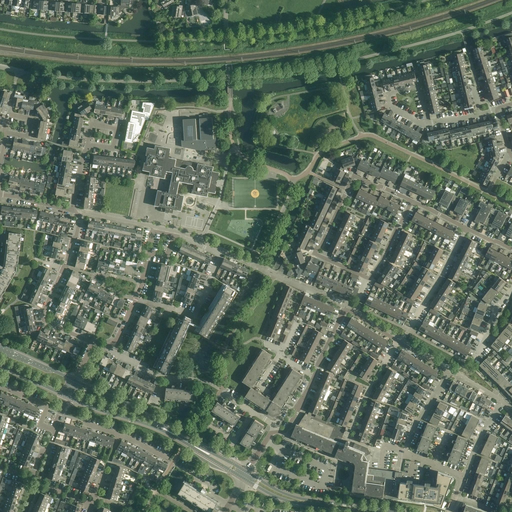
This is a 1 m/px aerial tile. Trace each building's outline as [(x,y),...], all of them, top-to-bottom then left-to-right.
[(20,7),(21,0),(13,0),(12,6),(13,6),(13,8),(14,10),(16,10),(18,9),(19,7),(20,7)] [(21,0),(20,7),(28,9),(29,0),(21,0)] [(40,10),(41,1),(36,1),(36,0),(32,0),(33,0),(31,0),(30,7),(32,7),(32,9),(40,10)] [(40,10),(48,11),(49,0),(46,0),(46,1),(41,1),(40,10)] [(48,11),(56,11),(57,2),(52,2),(52,1),(49,0),(48,11)] [(118,5),(122,10),(126,7),(129,7),(129,0),(120,0),(120,3),(118,5)] [(64,12),(65,2),(62,1),(62,3),(57,2),(56,11),(64,12)] [(64,12),(73,13),(73,4),(68,3),(69,2),(65,2),(64,12)] [(73,13),(81,13),(81,3),(78,3),(78,4),(73,4),(73,13)] [(81,13),(89,14),(89,5),(85,5),(85,3),(81,3),(81,13)] [(186,8),(185,8),(185,17),(191,16),(192,16),(192,17),(193,17),(194,17),(194,16),(195,16),(195,15),(198,14),(195,3),(192,4),(192,5),(186,7),(186,8)] [(97,15),(98,4),(94,4),(94,5),(89,5),(89,14),(97,15)] [(98,4),(97,15),(105,15),(106,6),(101,6),(101,5),(98,4)] [(122,10),(118,5),(116,7),(111,7),(110,16),(118,16),(119,13),(122,10)] [(179,5),(179,7),(173,6),(171,16),(174,16),(174,17),(175,18),(176,18),(177,18),(177,17),(178,17),(181,17),(181,16),(184,16),(184,12),(182,12),(182,6),(179,5)] [(506,44),(511,42),(511,32),(502,36),(504,43),(505,43),(506,43),(506,44)] [(474,55),(483,52),(483,50),(482,50),(480,47),(472,49),(474,55)] [(475,60),(486,56),(484,57),(483,54),(484,53),(483,52),(474,55),(475,60)] [(488,62),(486,56),(475,60),(478,59),(479,63),(478,63),(478,65),(488,62)] [(491,72),(489,67),(481,69),(482,73),(481,73),(481,75),(491,72)] [(366,85),(375,83),(373,77),(372,77),(372,74),(364,76),(365,79),(366,85)] [(409,74),(403,75),(405,84),(409,83),(409,84),(410,86),(411,86),(411,83),(409,74)] [(493,77),(484,80),(485,83),(484,84),(485,85),(494,82),(493,77)] [(388,79),(382,80),(384,89),(388,88),(388,89),(389,91),(390,91),(390,88),(388,79)] [(497,92),(496,87),(487,90),(488,94),(487,94),(488,95),(497,92)] [(0,95),(9,99),(10,96),(5,94),(6,92),(0,89),(0,95)] [(488,95),(488,97),(489,97),(490,101),(499,98),(497,92),(488,95)] [(23,99),(14,97),(13,104),(16,104),(15,108),(18,108),(19,106),(21,106),(23,99)] [(28,100),(26,110),(29,110),(30,108),(33,108),(33,107),(35,107),(37,104),(34,103),(34,101),(34,100),(33,98),(29,98),(28,100)] [(81,105),(87,113),(90,111),(88,109),(90,107),(91,109),(93,108),(92,103),(89,105),(86,101),(81,105)] [(92,103),(93,108),(94,108),(94,111),(96,111),(96,114),(99,115),(101,105),(101,102),(96,102),(96,104),(92,103)] [(136,142),(139,134),(138,134),(139,131),(140,128),(141,125),(142,122),(143,119),(148,120),(154,103),(142,103),(141,108),(143,109),(142,113),(132,111),(129,122),(128,122),(127,127),(128,128),(126,140),(136,142)] [(37,104),(35,107),(37,111),(36,112),(38,114),(46,109),(43,104),(39,106),(37,104)] [(76,114),(80,116),(81,115),(81,114),(83,113),(84,115),(87,113),(81,105),(77,108),(79,112),(76,114)] [(430,117),(436,116),(436,113),(440,112),(439,107),(442,106),(429,109),(430,110),(431,110),(431,113),(429,114),(430,117)] [(118,108),(116,115),(119,116),(118,118),(121,119),(122,116),(124,117),(124,114),(123,113),(123,109),(118,108)] [(46,109),(38,114),(40,117),(42,115),(43,118),(42,119),(43,120),(47,119),(51,116),(46,109)] [(380,120),(385,123),(389,116),(384,113),(380,120)] [(80,116),(76,114),(76,117),(74,117),(73,122),(82,124),(83,121),(80,121),(81,118),(80,118),(80,116)] [(394,119),(389,116),(385,123),(390,126),(394,119)] [(212,138),(211,118),(199,119),(199,120),(195,121),(195,119),(182,120),(183,133),(180,133),(181,147),(185,148),(200,151),(211,150),(215,150),(216,150),(216,147),(215,137),(212,138)] [(47,119),(43,120),(43,121),(42,121),(41,124),(38,123),(38,127),(47,128),(49,123),(47,122),(47,119)] [(390,126),(394,129),(398,121),(394,119),(390,126)] [(403,124),(398,121),(394,129),(399,131),(403,124)] [(399,131),(404,134),(408,127),(403,124),(399,131)] [(404,134),(408,137),(413,129),(408,127),(404,134)] [(448,128),(451,139),(451,141),(457,140),(456,138),(454,130),(449,131),(448,128)] [(408,137),(413,139),(417,132),(413,129),(408,137)] [(417,132),(413,139),(418,142),(422,135),(417,132)] [(40,143),(36,143),(34,154),(40,155),(40,156),(43,156),(44,154),(45,153),(46,152),(46,151),(46,150),(46,149),(45,148),(42,147),(41,148),(39,148),(40,143)] [(216,187),(214,184),(215,181),(217,180),(219,173),(211,172),(212,167),(168,158),(170,149),(154,146),(154,149),(146,148),(145,156),(147,156),(145,163),(143,162),(142,170),(149,172),(148,176),(170,180),(168,193),(157,191),(154,206),(161,207),(160,211),(172,213),(173,210),(180,211),(183,196),(176,194),(178,182),(193,185),(191,194),(206,197),(207,192),(215,194),(216,187)] [(499,158),(499,155),(498,150),(490,152),(488,152),(489,157),(499,158)] [(359,165),(361,160),(357,158),(353,159),(352,156),(347,158),(350,167),(355,165),(355,164),(356,164),(359,165)] [(499,161),(499,158),(489,157),(487,161),(489,162),(496,166),(499,161)] [(350,167),(347,158),(341,160),(342,163),(339,164),(337,168),(342,171),(343,169),(344,168),(344,169),(350,167)] [(361,160),(359,165),(357,168),(363,170),(366,162),(361,160)] [(68,165),(68,162),(61,161),(59,161),(58,166),(60,167),(72,169),(72,166),(68,165)] [(363,170),(368,173),(372,165),(366,162),(363,170)] [(494,171),(496,166),(489,162),(486,167),(494,171)] [(377,167),(372,165),(368,173),(373,175),(377,167)] [(388,170),(389,167),(388,166),(387,169),(383,167),(382,169),(379,175),(384,178),(388,170)] [(382,169),(377,167),(373,175),(378,178),(379,175),(382,169)] [(391,168),(389,167),(388,170),(384,178),(390,180),(394,172),(390,170),(391,168)] [(486,167),(484,172),(491,176),(494,171),(486,167)] [(345,172),(342,171),(337,168),(334,174),(342,178),(345,172)] [(394,172),(390,180),(395,183),(399,175),(394,172)] [(489,181),(491,176),(484,172),(481,177),(489,181)] [(342,178),(334,174),(332,179),(340,183),(342,178)] [(405,188),(409,180),(404,177),(400,185),(405,188)] [(481,177),(479,182),(486,186),(489,181),(481,177)] [(38,191),(40,183),(40,180),(35,179),(35,181),(32,193),(35,194),(35,191),(38,191)] [(414,182),(409,180),(405,188),(411,190),(414,182)] [(411,190),(416,193),(420,185),(414,182),(411,190)] [(327,190),(335,194),(337,189),(329,185),(327,190)] [(416,193),(421,195),(425,187),(420,185),(416,193)] [(430,189),(425,187),(421,195),(426,197),(430,189)] [(440,188),(437,194),(438,195),(440,196),(441,194),(442,195),(441,198),(445,201),(449,192),(445,190),(440,188)] [(56,195),(55,200),(61,201),(62,194),(65,194),(65,191),(56,189),(55,195),(56,195)] [(359,189),(359,191),(356,197),(361,200),(365,192),(359,189)] [(430,189),(426,197),(431,200),(435,192),(430,189)] [(332,199),(335,194),(327,190),(324,195),(332,199)] [(361,200),(366,202),(369,194),(365,192),(361,200)] [(457,196),(449,192),(445,201),(450,203),(452,200),(453,200),(452,202),(453,203),(457,196)] [(366,202),(370,204),(374,196),(369,194),(366,202)] [(324,195),(322,201),(330,204),(332,199),(324,195)] [(379,198),(374,196),(370,204),(376,207),(377,205),(376,204),(379,199),(379,198)] [(376,204),(377,205),(381,207),(385,199),(380,196),(379,198),(379,199),(376,204)] [(464,200),(457,196),(453,203),(455,204),(456,204),(456,202),(457,203),(456,206),(460,208),(464,200)] [(445,201),(441,198),(438,203),(440,204),(439,205),(440,206),(441,207),(442,206),(443,205),(447,208),(450,203),(445,201)] [(381,207),(386,209),(390,201),(385,199),(381,207)] [(460,208),(465,211),(467,208),(468,208),(467,209),(467,210),(469,211),(472,204),(464,200),(460,208)] [(327,209),(330,204),(322,201),(319,206),(327,209)] [(386,209),(391,211),(395,203),(390,201),(386,209)] [(483,214),(488,205),(480,201),(476,208),(478,209),(479,208),(479,207),(480,208),(479,211),(483,214)] [(395,203),(391,211),(396,214),(400,206),(395,203)] [(453,205),(451,209),(458,213),(457,214),(458,215),(459,216),(460,216),(461,215),(463,216),(465,211),(460,208),(456,206),(453,205)] [(495,209),(488,205),(483,214),(488,216),(490,213),(491,213),(490,214),(490,215),(492,216),(495,209)] [(325,215),(327,209),(319,206),(317,211),(325,215)] [(503,213),(495,209),(492,216),(493,217),(494,216),(494,215),(495,216),(494,219),(498,221),(503,213)] [(317,211),(314,216),(323,220),(325,215),(317,211)] [(483,214),(479,211),(473,221),(478,224),(483,214)] [(344,217),(353,221),(355,216),(347,212),(344,217)] [(416,223),(421,215),(416,212),(412,220),(416,223)] [(503,213),(498,221),(503,224),(505,220),(506,221),(505,222),(505,223),(507,224),(510,217),(503,213)] [(488,216),(483,214),(478,224),(479,224),(480,222),(487,226),(489,221),(490,219),(489,218),(488,218),(487,220),(486,219),(488,216)] [(425,218),(421,215),(416,223),(421,225),(425,218)] [(320,225),(323,220),(314,216),(312,221),(320,225)] [(344,217),(342,222),(350,226),(353,221),(344,217)] [(430,220),(425,218),(421,225),(426,228),(430,220)] [(498,221),(494,219),(491,224),(492,224),(491,226),(491,227),(495,228),(496,228),(497,229),(498,229),(499,227),(501,228),(503,224),(498,221)] [(378,225),(386,229),(389,224),(381,220),(378,225)] [(435,223),(430,220),(426,228),(431,231),(435,223)] [(312,221),(310,226),(314,228),(314,229),(318,230),(320,225),(312,221)] [(342,222),(340,227),(348,230),(350,226),(342,222)] [(440,225),(435,223),(431,231),(436,233),(440,225)] [(312,234),(314,229),(314,228),(310,226),(306,224),(303,230),(312,234)] [(384,234),(386,229),(378,225),(376,230),(384,234)] [(445,228),(440,225),(436,233),(440,236),(445,228)] [(340,227),(338,231),(346,235),(348,230),(340,227)] [(511,232),(511,228),(509,227),(507,230),(506,230),(507,228),(506,227),(505,227),(504,229),(504,228),(502,233),(509,237),(511,232)] [(449,230),(445,228),(440,236),(445,238),(449,230)] [(404,232),(405,230),(402,229),(401,231),(404,232),(402,237),(410,240),(412,235),(404,232)] [(309,239),(312,234),(303,230),(301,235),(309,239)] [(384,234),(376,230),(374,234),(382,238),(384,234)] [(449,230),(445,238),(450,241),(454,233),(449,230)] [(343,240),(346,235),(338,231),(335,236),(343,240)] [(0,296),(6,285),(15,270),(14,270),(14,266),(16,266),(20,234),(8,232),(8,240),(6,239),(5,243),(7,243),(5,265),(3,267),(0,265),(0,271),(1,272),(0,273),(0,296)] [(382,238),(374,234),(371,240),(379,243),(382,238)] [(63,238),(55,236),(52,235),(51,241),(62,243),(63,240),(65,241),(66,239),(63,238)] [(301,235),(299,240),(307,244),(309,239),(301,235)] [(341,245),(343,240),(335,236),(333,241),(341,245)] [(408,245),(410,240),(402,237),(400,241),(408,245)] [(466,243),(474,247),(476,242),(468,238),(466,243)] [(307,244),(299,240),(296,245),(302,248),(304,249),(307,244)] [(377,244),(369,240),(367,246),(375,249),(377,244)] [(339,250),(341,245),(333,241),(331,246),(339,250)] [(405,250),(408,245),(400,241),(397,246),(405,250)] [(182,243),(178,252),(183,254),(187,246),(182,243)] [(466,243),(463,248),(471,252),(474,247),(466,243)] [(295,253),(293,254),(295,260),(303,257),(301,250),(302,248),(296,245),(294,250),(295,253)] [(192,248),(187,246),(183,254),(188,256),(192,248)] [(339,250),(331,246),(328,251),(336,255),(339,250)] [(373,254),(375,249),(367,246),(365,250),(373,254)] [(403,255),(405,250),(397,246),(395,251),(403,255)] [(433,252),(441,256),(443,251),(435,247),(433,252)] [(197,250),(192,248),(188,256),(193,258),(197,250)] [(463,248),(461,253),(469,257),(471,252),(463,248)] [(494,250),(489,248),(485,256),(490,258),(494,250)] [(202,252),(197,250),(193,258),(198,261),(202,252)] [(370,259),(373,254),(365,250),(362,255),(370,259)] [(499,253),(494,250),(490,258),(495,261),(499,253)] [(401,260),(403,255),(395,251),(393,256),(401,260)] [(206,255),(202,252),(198,261),(203,263),(206,255)] [(438,261),(441,256),(433,252),(430,256),(438,261)] [(461,253),(458,258),(466,262),(469,257),(461,253)] [(504,255),(499,253),(495,261),(499,263),(504,255)] [(206,255),(203,263),(208,265),(212,257),(206,255)] [(368,264),(370,259),(362,255),(360,260),(368,264)] [(508,258),(504,255),(499,263),(504,266),(508,258)] [(401,260),(393,256),(390,261),(398,265),(401,260)] [(430,256),(428,261),(436,265),(438,261),(430,256)] [(303,257),(295,260),(297,265),(299,264),(300,268),(305,270),(307,264),(305,263),(305,262),(303,257)] [(223,258),(223,260),(220,267),(225,269),(228,261),(223,258)] [(458,258),(456,262),(464,266),(466,262),(458,258)] [(360,260),(358,265),(366,269),(368,264),(360,260)] [(425,260),(423,265),(433,270),(436,265),(428,261),(425,260)] [(225,269),(230,271),(233,263),(228,261),(225,269)] [(157,269),(169,272),(170,266),(171,263),(169,263),(168,266),(158,263),(154,262),(153,265),(158,266),(157,269)] [(305,270),(304,272),(309,274),(310,272),(314,264),(309,262),(307,264),(305,270)] [(389,262),(386,267),(394,272),(396,273),(399,269),(397,267),(389,262)] [(461,271),(464,266),(456,262),(453,267),(461,271)] [(238,265),(233,263),(230,271),(235,273),(238,265)] [(314,264),(310,272),(315,275),(319,267),(314,264)] [(235,273),(240,276),(243,267),(238,265),(235,273)] [(366,269),(358,265),(355,270),(363,274),(366,269)] [(422,266),(419,271),(421,272),(429,277),(432,272),(422,266)] [(44,267),(42,272),(50,276),(51,273),(56,275),(57,273),(52,271),(53,271),(44,267)] [(245,278),(248,270),(243,267),(240,276),(245,278)] [(386,267),(383,272),(393,278),(393,276),(392,275),(394,272),(386,267)] [(453,267),(451,272),(459,276),(461,271),(453,267)] [(168,277),(169,272),(157,269),(156,272),(152,271),(151,273),(168,277)] [(70,276),(78,279),(81,274),(73,270),(70,276)] [(191,270),(189,276),(191,277),(200,280),(202,274),(193,271),(191,270)] [(48,281),(50,276),(42,272),(40,277),(48,281)] [(393,278),(383,272),(380,276),(388,281),(390,278),(392,279),(393,278)] [(426,282),(429,277),(421,272),(419,277),(426,282)] [(459,276),(451,272),(448,277),(457,281),(459,276)] [(167,282),(168,277),(151,273),(151,275),(155,276),(154,280),(157,280),(163,281),(165,282),(167,282)] [(320,284),(324,276),(319,273),(315,282),(320,284)] [(70,276),(68,280),(76,284),(78,279),(70,276)] [(320,284),(325,286),(329,278),(324,276),(320,284)] [(380,276),(377,281),(385,286),(387,287),(390,282),(388,281),(380,276)] [(40,277),(37,282),(46,286),(48,281),(40,277)] [(189,282),(198,285),(200,280),(191,277),(189,282)] [(423,286),(426,282),(419,277),(416,281),(423,286)] [(496,282),(503,287),(506,283),(499,277),(496,282)] [(334,280),(329,278),(325,286),(330,288),(334,280)] [(445,283),(452,288),(455,283),(448,278),(445,283)] [(68,280),(66,285),(74,289),(76,284),(68,280)] [(334,280),(330,288),(335,290),(339,282),(334,280)] [(420,291),(423,286),(416,281),(413,286),(420,291)] [(43,291),(46,286),(37,282),(35,287),(43,291)] [(92,293),(96,285),(90,282),(87,290),(92,293)] [(188,287),(196,290),(198,285),(189,282),(188,287)] [(344,284),(339,282),(335,290),(340,292),(344,284)] [(496,282),(492,286),(499,291),(503,287),(496,282)] [(449,293),(452,288),(445,283),(442,288),(449,293)] [(194,331),(208,339),(237,293),(223,284),(194,331)] [(340,292),(345,294),(349,286),(344,284),(340,292)] [(66,285),(63,290),(71,294),(74,289),(66,285)] [(92,293),(96,295),(97,295),(99,289),(100,289),(101,287),(96,285),(92,293)] [(284,290),(292,293),(294,288),(286,285),(284,290)] [(41,296),(43,291),(35,287),(33,286),(31,291),(33,292),(41,296)] [(349,286),(345,294),(350,296),(354,288),(349,286)] [(418,295),(420,291),(413,286),(410,291),(418,295)] [(492,286),(489,290),(496,296),(499,291),(492,286)] [(196,290),(188,287),(186,292),(194,295),(196,290)] [(359,289),(355,287),(351,297),(355,298),(359,289)] [(446,297),(449,293),(442,288),(439,292),(446,297)] [(104,291),(100,289),(99,289),(97,295),(96,295),(95,297),(101,299),(104,291)] [(63,290),(61,295),(69,299),(71,294),(63,290)] [(290,298),(292,293),(284,290),(282,295),(290,298)] [(489,290),(485,294),(492,300),(496,296),(489,290)] [(109,294),(104,291),(101,299),(105,302),(109,294)] [(418,295),(410,291),(407,295),(415,300),(418,295)] [(33,292),(31,297),(39,300),(41,296),(33,292)] [(184,297),(192,300),(194,295),(186,292),(184,297)] [(443,302),(446,297),(439,292),(436,297),(443,302)] [(114,296),(109,294),(105,302),(110,304),(114,296)] [(492,300),(485,294),(482,299),(489,304),(492,300)] [(69,299),(61,295),(59,300),(61,301),(67,304),(69,299)] [(288,303),(290,298),(282,295),(280,300),(288,303)] [(301,303),(306,306),(310,297),(304,295),(301,303)] [(365,303),(370,306),(374,297),(369,295),(365,303)] [(36,306),(39,300),(31,297),(30,297),(28,296),(26,301),(36,306)] [(119,298),(114,296),(110,304),(115,306),(116,304),(119,298)] [(182,302),(190,305),(192,300),(184,297),(182,302)] [(315,299),(310,297),(306,306),(311,308),(315,299)] [(370,306),(375,308),(379,300),(374,297),(370,306)] [(440,306),(442,304),(443,302),(436,297),(433,301),(440,306)] [(119,298),(116,304),(115,306),(120,309),(124,301),(119,298)] [(311,308),(316,310),(320,302),(315,299),(311,308)] [(280,300),(278,305),(286,308),(288,303),(280,300)] [(375,308),(380,310),(384,302),(379,300),(375,308)] [(61,301),(59,304),(59,306),(67,310),(69,305),(67,304),(61,301)] [(440,306),(433,301),(430,305),(428,304),(426,305),(429,307),(430,306),(437,311),(440,306)] [(316,310),(321,312),(325,304),(320,302),(316,310)] [(380,310),(385,312),(389,304),(384,302),(380,310)] [(480,303),(477,308),(486,311),(488,306),(480,303)] [(330,306),(326,304),(325,304),(321,312),(326,314),(330,306)] [(385,312),(390,315),(394,307),(389,304),(385,312)] [(394,307),(390,315),(395,317),(399,309),(398,309),(400,306),(395,304),(394,307)] [(143,310),(151,314),(153,308),(145,305),(143,310)] [(278,305),(276,310),(284,313),(286,308),(278,305)] [(59,306),(56,311),(64,315),(67,310),(59,306)] [(330,306),(326,314),(331,316),(335,308),(330,306)] [(21,307),(19,308),(21,315),(24,315),(33,313),(32,308),(25,309),(24,307),(21,307)] [(486,311),(477,308),(475,313),(484,316),(486,311)] [(400,319),(404,311),(399,309),(395,317),(400,319)] [(149,318),(151,314),(143,310),(141,315),(149,318)] [(282,318),(284,313),(276,310),(273,315),(275,315),(282,318)] [(64,315),(56,311),(54,316),(62,320),(64,315)] [(404,311),(400,319),(405,322),(409,313),(404,311)] [(473,318),(482,321),(484,316),(475,313),(473,318)] [(146,323),(149,318),(141,315),(139,317),(135,315),(134,318),(135,318),(137,319),(138,319),(146,323)] [(273,320),(281,324),(283,319),(282,318),(275,315),(273,320)] [(78,327),(82,319),(77,316),(73,324),(78,327)] [(182,320),(176,318),(153,367),(166,373),(166,374),(163,373),(163,375),(167,375),(193,320),(193,319),(193,320),(184,316),(182,320)] [(106,322),(115,327),(117,323),(108,318),(106,322)] [(351,318),(351,319),(347,326),(351,329),(356,321),(351,318)] [(471,323),(480,326),(482,321),(473,318),(471,323)] [(87,321),(82,319),(78,327),(83,329),(87,321)] [(144,328),(146,323),(138,319),(136,324),(144,328)] [(279,329),(281,324),(273,320),(271,325),(279,329)] [(92,323),(87,321),(83,329),(88,332),(92,323)] [(351,329),(356,332),(361,324),(356,321),(351,329)] [(423,321),(423,322),(419,329),(424,332),(428,324),(423,321)] [(92,323),(88,332),(93,334),(97,326),(92,323)] [(480,326),(471,323),(471,324),(469,323),(468,327),(470,328),(469,328),(478,332),(480,326)] [(36,333),(35,329),(36,329),(35,324),(26,325),(27,331),(26,331),(26,333),(29,333),(29,334),(36,333)] [(133,327),(132,329),(134,329),(142,333),(144,334),(146,329),(144,328),(136,324),(134,327),(133,327)] [(356,332),(360,334),(365,327),(361,324),(356,332)] [(433,327),(428,324),(424,332),(429,335),(433,327)] [(271,325),(269,330),(277,334),(279,329),(271,325)] [(360,334),(365,337),(370,330),(365,327),(360,334)] [(438,329),(433,327),(429,335),(433,337),(438,329)] [(438,329),(433,337),(438,340),(442,332),(444,330),(439,327),(438,329)] [(501,333),(508,339),(511,335),(504,328),(502,330),(503,331),(501,333)] [(139,338),(142,333),(134,329),(131,334),(139,338)] [(277,334),(269,330),(267,335),(275,339),(277,334)] [(312,335),(320,339),(323,334),(315,330),(312,335)] [(365,337),(370,340),(374,333),(370,330),(365,337)] [(41,342),(45,334),(40,331),(36,339),(41,342)] [(438,340),(443,343),(447,335),(442,332),(438,340)] [(370,340),(374,343),(379,335),(374,333),(370,340)] [(505,343),(508,339),(501,333),(499,336),(498,335),(497,337),(505,343)] [(41,342),(46,344),(50,336),(45,334),(41,342)] [(137,343),(139,338),(131,334),(129,339),(137,343)] [(312,335),(310,339),(318,344),(320,339),(312,335)] [(374,343),(379,346),(384,338),(379,335),(374,343)] [(443,343),(447,345),(452,337),(447,335),(443,343)] [(46,344),(45,346),(50,349),(51,346),(55,338),(50,336),(46,344)] [(456,340),(452,337),(447,345),(452,348),(456,340)] [(501,347),(505,343),(497,337),(496,338),(496,339),(494,341),(501,347)] [(51,346),(56,349),(59,341),(55,338),(51,346)] [(383,349),(388,341),(384,338),(379,346),(383,349)] [(128,341),(127,344),(135,348),(137,343),(129,339),(128,339),(127,341),(128,341)] [(310,339),(307,344),(315,348),(318,344),(310,339)] [(342,345),(349,349),(352,345),(345,340),(342,345)] [(452,348),(457,350),(461,343),(456,340),(452,348)] [(64,343),(59,341),(56,349),(61,351),(62,349),(64,343)] [(62,349),(66,351),(70,343),(65,341),(64,343),(62,349)] [(501,347),(494,341),(492,344),(491,343),(490,344),(489,343),(487,345),(490,347),(491,346),(498,351),(501,347)] [(75,345),(70,343),(66,351),(71,353),(75,345)] [(457,350),(462,353),(466,345),(461,343),(457,350)] [(124,349),(132,353),(135,348),(127,344),(124,349)] [(307,344),(305,349),(313,353),(315,348),(307,344)] [(71,353),(70,356),(75,358),(76,356),(80,348),(75,345),(71,353)] [(346,354),(349,349),(342,345),(339,349),(346,354)] [(466,345),(462,353),(466,356),(471,348),(466,345)] [(245,375),(244,376),(245,377),(242,382),(251,387),(252,387),(254,384),(255,385),(257,382),(256,381),(261,373),(262,374),(264,371),(263,370),(268,363),(269,363),(271,360),(270,360),(272,356),(263,349),(260,354),(259,354),(258,355),(259,356),(253,365),(252,364),(251,365),(252,366),(246,376),(245,375)] [(311,358),(313,353),(305,349),(303,354),(311,358)] [(343,359),(346,354),(339,349),(336,354),(343,359)] [(397,357),(402,360),(407,353),(402,350),(397,357)] [(402,360),(407,363),(411,356),(407,353),(402,360)] [(311,358),(303,354),(300,359),(308,363),(311,358)] [(336,354),(333,358),(341,363),(343,359),(336,354)] [(103,356),(99,364),(104,366),(108,358),(103,356)] [(367,361),(375,366),(378,362),(380,363),(381,361),(379,360),(378,361),(370,356),(367,361)] [(407,363),(411,366),(416,358),(411,356),(407,363)] [(479,365),(478,366),(480,368),(481,367),(483,369),(490,363),(492,361),(488,357),(486,359),(482,362),(480,365),(479,365)] [(104,366),(109,368),(109,369),(112,363),(113,361),(108,358),(104,366)] [(333,358),(330,363),(338,368),(341,363),(333,358)] [(420,361),(416,358),(411,366),(416,369),(420,361)] [(367,361),(364,366),(372,370),(375,366),(367,361)] [(416,369),(420,372),(425,364),(420,361),(416,369)] [(113,373),(117,365),(112,363),(109,369),(109,368),(108,371),(113,373)] [(338,368),(330,363),(327,368),(335,373),(338,368)] [(493,367),(490,363),(483,369),(486,372),(485,372),(486,374),(493,367)] [(430,367),(425,364),(420,372),(425,374),(430,367)] [(113,373),(118,375),(122,367),(117,365),(113,373)] [(386,373),(394,377),(396,372),(388,368),(389,367),(386,365),(385,367),(388,369),(386,373)] [(364,366),(362,370),(369,375),(372,370),(364,366)] [(118,375),(123,378),(127,370),(122,367),(118,375)] [(425,374),(430,377),(434,370),(430,367),(425,374)] [(497,371),(493,367),(486,374),(488,375),(489,375),(491,377),(497,371)] [(272,401),(282,407),(285,402),(286,403),(287,402),(286,401),(291,393),(292,393),(294,390),(293,390),(298,382),(299,383),(301,380),(300,379),(302,375),(293,369),(290,374),(289,373),(288,374),(289,375),(283,384),(282,384),(281,385),(282,386),(277,394),(276,393),(274,396),(275,397),(272,401)] [(127,370),(123,378),(127,380),(128,380),(130,374),(131,374),(132,372),(127,370)] [(369,375),(362,370),(359,375),(366,380),(369,375)] [(434,370),(430,377),(434,380),(439,373),(434,370)] [(334,375),(326,371),(325,371),(323,376),(331,380),(334,375)] [(501,374),(497,371),(491,377),(493,379),(493,380),(494,381),(501,374)] [(391,382),(394,377),(386,373),(383,378),(391,382)] [(135,376),(131,374),(130,374),(128,380),(127,380),(126,382),(132,384),(135,376)] [(501,374),(494,381),(496,383),(496,382),(499,385),(505,378),(501,374)] [(132,384),(136,387),(140,379),(135,376),(132,384)] [(329,385),(331,380),(323,376),(321,381),(329,385)] [(389,387),(391,382),(383,378),(381,383),(389,387)] [(505,378),(499,385),(501,387),(500,388),(502,389),(509,382),(505,378)] [(140,379),(136,387),(135,389),(140,391),(145,381),(140,379)] [(150,383),(145,381),(140,391),(145,394),(146,391),(150,383)] [(327,390),(329,385),(321,381),(319,386),(327,390)] [(454,392),(458,384),(453,381),(449,389),(454,392)] [(511,386),(511,385),(509,382),(502,389),(503,391),(504,390),(506,392),(511,386)] [(150,383),(146,391),(151,394),(155,386),(150,383)] [(353,388),(361,392),(363,387),(355,383),(353,388)] [(386,392),(389,387),(381,383),(378,387),(386,392)] [(454,392),(459,394),(463,386),(458,384),(454,392)] [(191,401),(193,391),(187,390),(187,387),(185,387),(184,390),(173,389),(174,386),(171,385),(171,388),(165,388),(164,398),(191,401)] [(325,395),(327,390),(319,386),(317,391),(325,395)] [(427,390),(425,390),(419,386),(416,391),(424,395),(425,392),(427,390)] [(459,394),(464,397),(468,389),(463,386),(459,394)] [(279,415),(280,414),(282,411),(280,409),(282,407),(272,401),(269,399),(270,397),(267,395),(266,397),(258,392),(259,390),(256,389),(255,390),(252,387),(251,387),(245,397),(250,400),(249,401),(251,402),(251,400),(261,407),(260,408),(261,408),(261,409),(262,407),(269,412),(268,414),(272,417),(279,415)] [(383,396),(386,392),(378,387),(376,392),(383,396)] [(353,388),(351,393),(359,397),(361,392),(353,388)] [(464,397),(469,399),(473,391),(468,389),(464,397)] [(323,400),(325,395),(317,391),(315,396),(323,400)] [(421,400),(424,395),(416,391),(413,395),(421,400)] [(469,399),(473,402),(477,394),(473,391),(469,399)] [(383,396),(376,392),(373,397),(381,401),(383,396)] [(357,402),(359,397),(351,393),(348,398),(357,402)] [(473,402),(478,404),(482,396),(477,394),(473,402)] [(2,404),(8,406),(11,397),(6,395),(2,404)] [(418,404),(421,400),(413,395),(410,400),(418,404)] [(321,405),(321,404),(323,400),(315,396),(313,401),(321,405)] [(478,404),(483,407),(487,399),(482,396),(478,404)] [(13,408),(15,404),(17,399),(11,397),(8,406),(13,408)] [(355,407),(356,404),(357,402),(348,398),(346,403),(355,407)] [(13,408),(18,411),(22,402),(17,399),(15,404),(13,408)] [(437,407),(445,411),(447,406),(440,402),(441,401),(437,399),(436,401),(438,402),(438,404),(437,407)] [(487,399),(483,407),(488,409),(492,401),(487,399)] [(370,405),(378,408),(380,403),(372,400),(370,405)] [(410,400),(408,404),(415,409),(418,404),(410,400)] [(319,410),(321,405),(313,401),(311,406),(319,410)] [(22,402),(18,411),(23,413),(27,404),(22,402)] [(235,425),(236,424),(241,417),(236,414),(237,411),(235,410),(234,412),(224,406),(226,404),(224,402),(222,405),(218,402),(212,410),(235,425)] [(353,412),(355,407),(346,403),(344,408),(353,412)] [(32,406),(28,404),(27,404),(23,413),(29,415),(32,406)] [(415,409),(408,404),(405,409),(412,414),(415,409)] [(368,410),(376,413),(378,408),(370,405),(368,410)] [(34,417),(38,408),(32,406),(29,415),(34,417)] [(319,410),(311,406),(309,411),(317,415),(319,410)] [(387,412),(387,414),(389,414),(389,413),(391,410),(397,412),(399,409),(390,406),(389,408),(387,412)] [(445,411),(437,407),(435,410),(435,409),(434,411),(442,416),(445,411)] [(351,417),(353,412),(344,408),(342,413),(351,417)] [(366,415),(374,418),(376,413),(368,410),(366,415)] [(400,412),(398,417),(407,420),(409,415),(407,415),(407,414),(408,413),(404,411),(402,410),(402,413),(400,412)] [(440,421),(442,416),(434,411),(433,413),(433,414),(432,417),(440,421)] [(348,422),(351,417),(342,413),(340,418),(348,422)] [(340,442),(345,430),(321,420),(322,417),(316,415),(315,417),(306,414),(298,425),(296,424),(295,428),(291,428),(290,430),(290,432),(292,435),(291,436),(295,438),(295,440),(296,441),(298,442),(299,440),(336,455),(341,443),(340,442)] [(364,420),(372,423),(374,418),(366,415),(364,420)] [(472,415),(469,420),(477,424),(480,419),(472,415)] [(505,426),(510,419),(505,415),(500,423),(505,426)] [(440,421),(432,417),(431,419),(430,419),(428,421),(430,422),(437,426),(444,428),(445,426),(439,423),(440,421)] [(348,422),(340,418),(338,424),(346,427),(348,422)] [(240,443),(249,448),(252,444),(255,445),(256,443),(253,441),(259,432),(262,434),(263,432),(261,430),(264,425),(255,420),(240,443)] [(362,425),(370,428),(372,423),(364,420),(362,425)] [(477,424),(469,420),(467,425),(475,429),(477,424)] [(64,423),(64,425),(62,433),(67,434),(70,425),(64,423)] [(417,449),(419,450),(427,453),(429,447),(432,449),(433,446),(430,445),(434,435),(437,436),(438,434),(435,433),(437,427),(427,423),(417,449)] [(67,434),(73,436),(76,427),(70,425),(67,434)] [(362,425),(360,430),(368,433),(370,428),(362,425)] [(472,434),(475,429),(467,425),(464,430),(472,434)] [(73,436),(78,438),(81,428),(76,427),(73,436)] [(78,438),(84,439),(87,430),(81,428),(78,438)] [(92,432),(87,430),(84,439),(89,441),(92,432)] [(360,430),(358,435),(366,438),(368,433),(360,430)] [(472,434),(464,430),(462,435),(469,439),(472,434)] [(40,435),(39,435),(31,431),(29,437),(38,440),(40,435)] [(488,439),(496,443),(498,437),(490,434),(491,432),(487,431),(486,433),(489,434),(488,435),(489,436),(488,439)] [(98,433),(92,432),(89,441),(95,443),(98,433)] [(103,435),(98,433),(95,443),(100,445),(103,435)] [(402,436),(393,433),(391,438),(400,441),(402,436)] [(108,437),(103,435),(100,445),(106,446),(108,437)] [(358,435),(356,440),(364,443),(366,438),(358,435)] [(35,446),(38,440),(29,437),(27,436),(25,441),(35,446)] [(447,461),(449,462),(457,465),(467,440),(458,436),(456,441),(453,440),(452,442),(455,443),(450,454),(448,452),(447,455),(450,456),(447,461)] [(108,437),(106,446),(111,448),(114,439),(108,437)] [(493,447),(496,443),(488,439),(486,442),(485,441),(484,443),(493,447)] [(23,447),(24,447),(33,451),(35,446),(25,441),(23,447)] [(121,441),(116,449),(122,452),(126,443),(121,441)] [(335,457),(336,457),(336,458),(337,458),(338,458),(339,459),(342,460),(343,460),(344,461),(345,461),(346,461),(347,459),(349,455),(352,447),(349,446),(348,446),(349,443),(349,442),(348,441),(347,441),(346,442),(345,444),(344,444),(343,444),(342,443),(341,443),(336,455),(335,457)] [(131,446),(126,443),(122,452),(127,455),(131,446)] [(349,455),(347,459),(352,462),(355,464),(355,467),(368,469),(368,468),(369,461),(367,461),(365,457),(370,453),(368,449),(368,448),(355,443),(353,448),(352,447),(349,455)] [(483,449),(491,452),(493,447),(484,443),(483,445),(484,446),(483,449)] [(56,451),(66,454),(68,448),(58,445),(56,451)] [(136,449),(131,446),(127,455),(132,457),(136,449)] [(31,456),(33,451),(24,447),(22,452),(31,456)] [(141,451),(136,449),(132,457),(137,460),(141,451)] [(491,452),(483,449),(482,452),(481,451),(480,453),(481,454),(489,457),(491,452)] [(56,451),(55,456),(64,459),(66,454),(56,451)] [(147,454),(141,451),(137,460),(142,463),(147,454)] [(22,452),(20,458),(29,461),(31,456),(22,452)] [(142,463),(147,465),(152,457),(147,454),(142,463)] [(62,465),(64,459),(55,456),(53,462),(62,465)] [(88,462),(97,466),(100,460),(91,456),(88,462)] [(147,465),(152,468),(157,459),(152,457),(147,465)] [(479,462),(488,465),(490,460),(481,457),(479,462)] [(28,471),(29,468),(27,467),(29,461),(20,458),(18,463),(23,466),(22,468),(28,471)] [(152,468),(157,471),(162,462),(157,459),(152,468)] [(61,470),(62,465),(53,462),(51,467),(61,470)] [(95,471),(97,466),(88,462),(86,467),(95,471)] [(157,471),(163,473),(167,465),(162,462),(157,471)] [(479,462),(478,468),(486,471),(488,465),(479,462)] [(126,468),(116,465),(115,471),(124,474),(126,468)] [(59,476),(61,470),(51,467),(50,473),(59,476)] [(86,467),(84,472),(93,476),(95,471),(86,467)] [(402,473),(368,468),(368,469),(355,467),(354,472),(392,477),(389,498),(434,505),(442,507),(453,477),(438,472),(437,479),(436,487),(430,486),(430,483),(425,482),(425,486),(418,485),(412,484),(413,480),(407,480),(407,483),(400,482),(402,473)] [(478,468),(476,473),(484,476),(486,471),(478,468)] [(115,471),(113,476),(122,479),(124,474),(115,471)] [(91,482),(93,476),(84,472),(82,478),(91,482)] [(351,482),(351,484),(351,485),(351,486),(352,487),(352,491),(354,491),(353,491),(354,492),(354,493),(355,493),(356,493),(357,493),(358,492),(365,493),(364,495),(383,498),(389,498),(392,477),(354,472),(353,483),(351,482)] [(50,482),(51,480),(51,479),(57,481),(59,476),(50,473),(48,478),(46,477),(45,481),(50,482)] [(476,473),(474,478),(482,481),(484,476),(476,473)] [(113,476),(111,482),(121,485),(122,479),(113,476)] [(82,478),(80,483),(89,487),(91,482),(82,478)] [(480,486),(482,481),(474,478),(472,483),(480,486)] [(23,484),(24,484),(24,481),(19,479),(18,482),(12,480),(10,486),(19,489),(21,483),(23,484)] [(111,482),(110,487),(121,491),(123,485),(121,485),(111,482)] [(217,504),(218,502),(185,482),(179,493),(210,511),(221,511),(219,510),(221,507),(217,504)] [(88,496),(89,493),(87,492),(89,487),(80,483),(77,489),(83,491),(82,494),(88,496)] [(479,491),(480,486),(472,483),(470,488),(479,491)] [(502,488),(510,491),(511,486),(504,483),(502,488)] [(10,486),(8,491),(18,494),(19,489),(10,486)] [(110,487),(108,493),(117,495),(119,490),(121,491),(110,487)] [(479,491),(470,488),(468,493),(477,496),(479,491)] [(500,493),(508,497),(510,491),(502,488),(500,493)] [(40,490),(38,493),(41,494),(39,499),(48,503),(50,504),(52,498),(44,495),(45,492),(40,490)] [(8,491),(7,497),(16,500),(18,494),(8,491)] [(117,495),(108,493),(106,498),(116,501),(117,495)] [(498,498),(506,502),(508,497),(500,493),(498,498)] [(7,497),(5,502),(14,505),(16,500),(7,497)] [(506,502),(498,498),(496,504),(504,507),(506,502)] [(39,499),(36,504),(45,508),(48,503),(39,499)] [(5,502),(3,508),(13,510),(14,505),(5,502)] [(82,508),(83,505),(77,503),(76,506),(70,504),(68,510),(74,511),(77,511),(79,508),(82,508)] [(462,505),(462,508),(464,509),(463,511),(485,511),(466,505),(467,504),(463,503),(462,503),(461,503),(461,504),(461,505),(462,505)]
